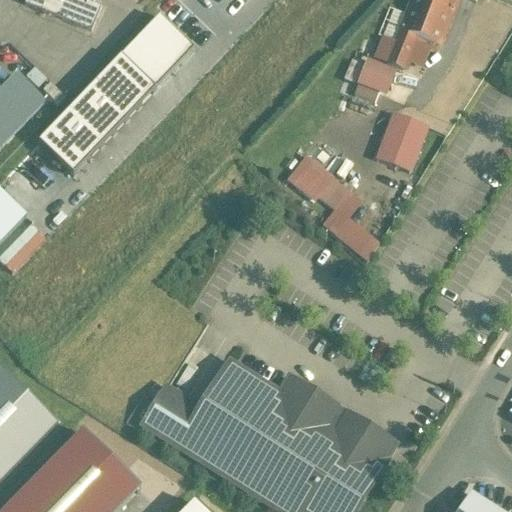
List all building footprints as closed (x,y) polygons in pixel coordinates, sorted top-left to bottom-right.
[(77,0),(27,0),(25,6),(91,34),(101,10),(93,6),(77,0)] [(458,0),(412,0),(400,34),(416,40),(432,46),(440,49),(458,0)] [(160,19),(41,144),(74,176),(193,51),(160,19)] [(399,34),(386,66),(404,73),(407,65),(416,40),(400,34),(399,34)] [(416,40),(407,65),(422,71),(432,46),(416,40)] [(395,75),(367,64),(358,87),(386,98),(395,75)] [(0,96),(0,151),(44,106),(17,79),(0,96)] [(427,131),(394,118),(377,163),(410,176),(427,131)] [(306,160),(293,177),(310,190),(323,174),(306,160)] [(0,244),(24,219),(0,196),(0,244)] [(267,389),(230,366),(200,413),(166,392),(142,431),(270,511),(359,511),(388,466),(386,464),(371,455),(380,441),(369,435),(370,434),(288,383),(287,385),(288,385),(279,398),(266,390),(267,389)] [(368,367),(358,382),(374,392),(383,377),(368,367)] [(0,487),(56,430),(0,375),(0,487)] [(121,511),(140,493),(82,438),(8,511),(121,511)] [(395,450),(380,441),(371,455),(386,464),(395,450)] [(492,511),(470,497),(460,511),(492,511)]
